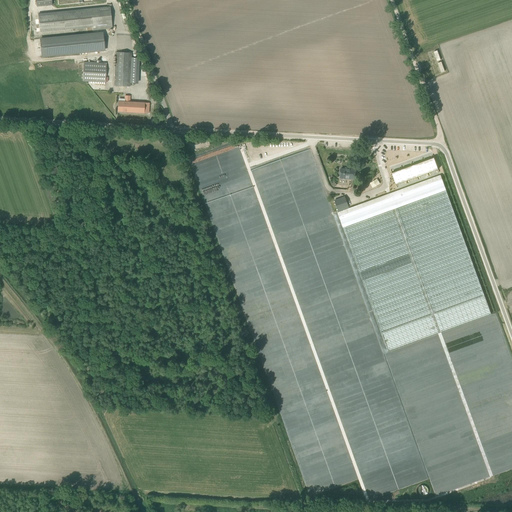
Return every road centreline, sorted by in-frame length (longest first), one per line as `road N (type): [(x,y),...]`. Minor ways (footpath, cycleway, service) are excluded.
road 1 (track): [(174,129),(275,421)]
road 2 (unclassified): [(174,129),(440,146)]
road 3 (unclassified): [(511,336),(440,146)]
road 4 (unclassified): [(0,119),(174,129)]
road 5 (track): [(440,146),(391,0)]
